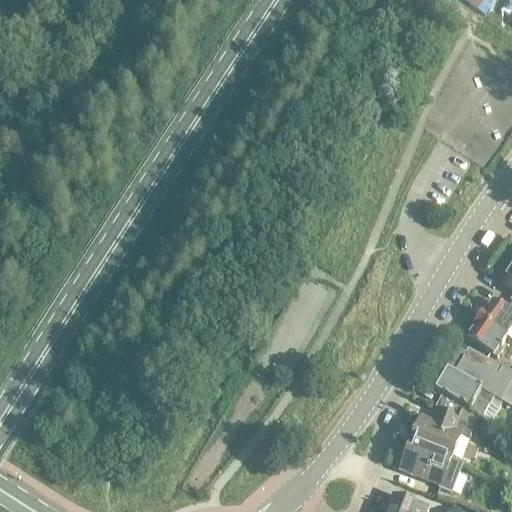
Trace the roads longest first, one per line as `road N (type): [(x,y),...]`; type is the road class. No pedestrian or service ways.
road 1 (primary): [(270,0),(0,419)]
road 2 (tertiary): [(511,170),(404,340)]
road 3 (residential): [(404,340),(404,368),(360,511)]
road 4 (tertiary): [(404,340),(303,479)]
